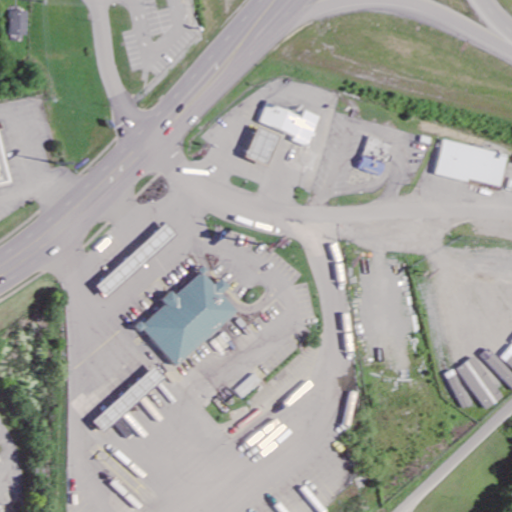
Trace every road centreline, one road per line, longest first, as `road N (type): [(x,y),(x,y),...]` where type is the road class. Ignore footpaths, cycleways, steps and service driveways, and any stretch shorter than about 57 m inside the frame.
road 1 (residential): [(511,215),(279,211),(206,184),(153,135)]
road 2 (motorway): [(240,41),(345,0),(426,7),(511,45)]
road 3 (trunk): [(0,272),(69,219),(153,135)]
road 4 (residential): [(511,407),(400,511)]
road 5 (residential): [(153,135),(120,91),(94,0)]
road 6 (trunk): [(153,135),(240,41)]
